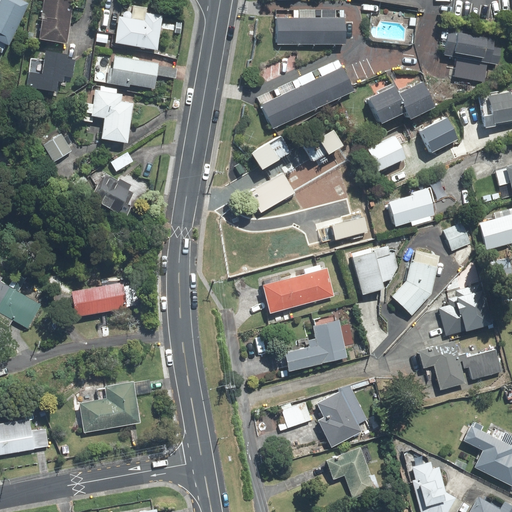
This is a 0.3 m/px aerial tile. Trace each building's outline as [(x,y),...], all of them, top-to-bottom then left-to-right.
[(19,0),(0,0),(0,43),(6,46),(28,4),(19,0)] [(71,0),(42,0),(36,40),(64,45),(72,0),(71,0)] [(343,11),(275,11),(275,46),(343,46),(343,11)] [(117,17),(113,44),(155,51),(161,16),(144,13),(143,22),(117,17)] [(444,27),(439,57),(455,59),(452,77),(483,82),(486,64),(497,66),(502,37),(444,27)] [(93,33),(93,42),(107,43),(107,33),(93,33)] [(27,73),(25,88),(54,92),(56,82),(62,83),(63,77),(72,78),(75,60),(66,59),(66,55),(43,52),(40,75),(27,73)] [(157,64),(113,56),(111,69),(108,68),(105,84),(128,87),(128,85),(153,89),(155,76),(174,79),(176,69),(157,65),(157,64)] [(338,60),(256,98),(271,130),(353,92),(338,60)] [(391,87),(365,99),(377,125),(401,113),(405,121),(432,109),(420,83),(395,94),(391,87)] [(100,91),(94,90),(91,105),(83,104),(81,113),(90,114),(89,117),(102,119),(99,139),(125,143),(131,103),(120,102),(121,95),(115,94),(116,89),(100,87),(100,91)] [(480,117),(482,128),(492,126),(492,124),(511,120),(511,95),(510,96),(509,92),(486,96),(489,116),(480,117)] [(331,129),(301,146),(311,163),(341,146),(331,129)] [(60,134),(42,145),(52,162),(70,151),(60,134)] [(279,136),(248,154),(258,171),(289,153),(279,136)] [(109,164),(115,173),(132,161),(126,152),(109,164)] [(511,164),(503,167),(510,192),(511,191),(511,164)] [(101,170),(90,177),(96,186),(89,197),(98,202),(96,205),(105,210),(107,207),(124,217),(129,207),(126,205),(132,194),(127,191),(130,185),(118,179),(117,181),(104,174),(101,170)] [(281,173),(246,194),(259,215),(293,193),(281,173)] [(429,188),(385,201),(393,228),(437,215),(429,188)] [(477,224),(484,251),(511,243),(511,207),(491,214),(493,219),(477,224)] [(362,216),(330,225),(334,240),(366,231),(362,216)] [(460,222),(441,230),(451,253),(470,244),(460,222)] [(391,244),(348,255),(358,296),(382,290),(380,282),(390,280),(397,268),(391,244)] [(410,316),(430,296),(438,256),(412,251),(405,281),(390,297),(410,316)] [(508,258),(488,262),(491,280),(511,277),(508,258)] [(258,287),(266,315),(334,297),(326,268),(258,287)] [(0,323),(7,327),(11,321),(28,330),(42,306),(0,281),(0,323)] [(121,281),(67,292),(72,319),(126,309),(121,281)] [(436,309),(443,337),(489,325),(479,285),(454,291),(455,295),(445,298),(447,306),(436,309)] [(503,307),(511,306),(511,287),(501,288),(503,307)] [(378,306),(356,311),(366,350),(388,344),(378,306)] [(280,354),(285,373),(346,358),(336,314),(309,320),(313,337),(297,340),(299,349),(280,354)] [(453,341),(416,351),(421,369),(432,366),(438,391),(503,374),(495,346),(457,356),(453,341)] [(77,403),(82,434),(139,424),(131,381),(101,386),(103,399),(77,403)] [(313,421),(328,448),(361,431),(339,390),(313,404),(320,417),(313,421)] [(304,402),(280,409),(286,428),(310,420),(304,402)] [(0,421),(0,455),(48,447),(45,430),(31,432),(28,417),(0,421)] [(471,468),(511,488),(511,454),(511,451),(511,440),(470,421),(460,441),(480,450),(471,468)] [(360,446),(323,460),(330,479),(341,474),(351,499),(376,489),(360,446)] [(428,461),(406,467),(417,511),(456,511),(462,502),(444,493),(438,467),(430,468),(428,461)] [(475,495),(464,511),(511,511),(511,505),(502,500),(497,508),(475,495)]
